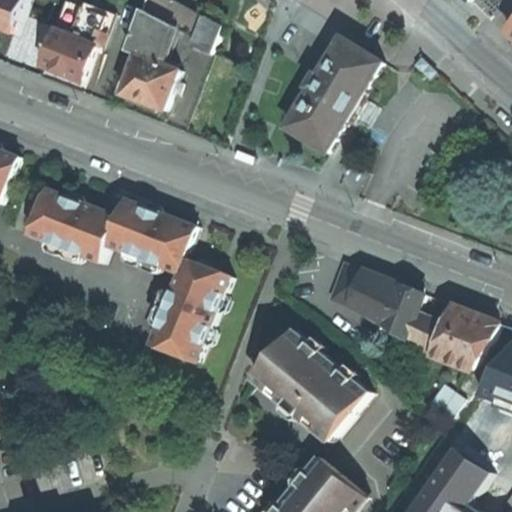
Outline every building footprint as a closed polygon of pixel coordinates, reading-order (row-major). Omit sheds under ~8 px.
[(0,0),(0,27),(15,34),(27,0),(0,0)] [(173,0),(151,0),(147,10),(180,27),(201,38),(210,19),(173,0)] [(87,8),(71,3),(61,31),(76,37),(87,8)] [(95,6),(93,11),(112,18),(101,46),(102,47),(108,49),(120,15),(95,6)] [(93,11),(87,8),(76,37),(101,46),(112,18),(93,11)] [(180,27),(147,10),(131,54),(143,57),(165,65),(180,27)] [(210,19),(201,38),(198,47),(217,56),(229,29),(210,19)] [(102,47),(101,46),(76,37),(61,31),(47,68),(78,80),(88,84),(102,47)] [(367,51),(348,39),(324,78),(321,76),(313,87),(317,89),(292,129),(332,153),(360,109),(388,64),(367,51)] [(165,65),(143,57),(128,96),(148,104),(169,112),(186,73),(165,65)] [(0,201),(8,205),(25,159),(0,148),(0,201)] [(258,162),(260,155),(245,149),(241,148),(239,151),(238,155),(258,162)] [(109,265),(115,248),(127,218),(89,203),(55,190),(36,237),(109,265)] [(115,248),(186,276),(192,261),(204,228),(169,214),(133,201),(127,218),(115,248)] [(192,261),(186,276),(159,346),(205,364),(219,329),(238,278),(192,261)] [(380,278),(349,265),(336,297),(411,338),(424,311),(430,296),(380,278)] [(477,314),(457,307),(448,328),(438,354),(436,357),(479,369),(500,337),(505,325),(477,314)] [(434,315),(424,311),(411,338),(438,354),(448,328),(431,320),(434,315)] [(377,394),(301,332),(266,375),(290,395),(285,401),(298,411),(312,423),(317,417),(342,437),(377,394)] [(511,358),(405,511),(488,511),(484,509),(511,474),(511,358)] [(456,419),(470,396),(449,383),(435,404),(456,419)] [(354,511),(369,494),(325,459),(290,501),(281,511),(354,511)]
